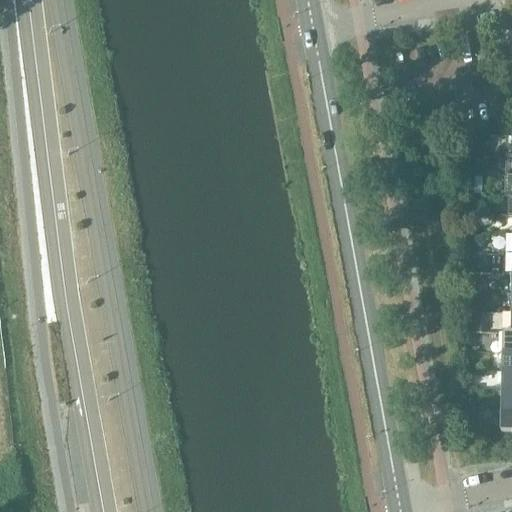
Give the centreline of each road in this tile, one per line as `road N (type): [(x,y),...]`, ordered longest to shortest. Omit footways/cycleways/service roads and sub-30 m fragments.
road 1 (secondary): [(141,511),(46,0)]
road 2 (secondary): [(37,0),(103,511)]
road 3 (secondary): [(400,507),(313,27)]
road 4 (residential): [(313,27),(458,0)]
